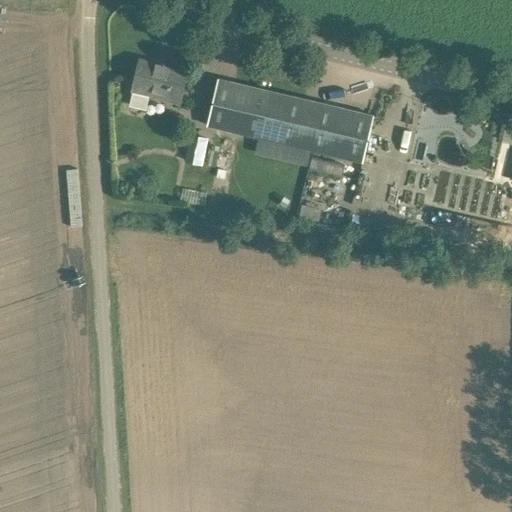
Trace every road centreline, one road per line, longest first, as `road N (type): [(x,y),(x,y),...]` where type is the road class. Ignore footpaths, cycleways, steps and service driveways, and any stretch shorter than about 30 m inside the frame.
road 1 (unclassified): [(114,511),(88,0)]
road 2 (tertiary): [(511,95),(304,44),(188,0)]
